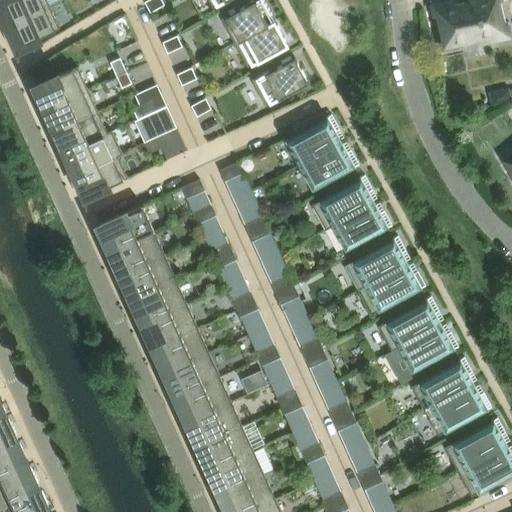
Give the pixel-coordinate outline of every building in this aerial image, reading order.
[(41,0),(0,0),(0,18),(2,23),(6,21),(7,24),(45,7),(41,0)] [(161,0),(146,0),(144,2),(150,12),(164,5),(161,0)] [(274,20),(263,0),(253,0),(223,17),(221,18),(234,42),(274,20)] [(503,32),(496,0),(478,0),(437,10),(442,33),(438,34),(441,50),(461,45),(460,41),(503,32)] [(45,7),(7,24),(11,33),(7,35),(12,46),(16,45),(17,47),(55,30),(45,7)] [(111,23),(121,40),(136,30),(126,14),(111,23)] [(274,20),(234,42),(247,66),(249,65),(287,44),(274,20)] [(162,42),(167,53),(182,46),(177,35),(162,42)] [(265,105),(308,81),(294,56),(251,80),(265,105)] [(120,58),(110,62),(116,76),(126,71),(120,58)] [(77,66),(35,85),(36,87),(32,89),(40,107),(44,105),(45,108),(87,88),(77,66)] [(191,67),(176,74),(181,85),(196,78),(191,67)] [(126,71),(116,76),(122,88),(131,83),(126,71)] [(87,88),(45,108),(49,117),(45,119),(51,131),(55,129),(55,130),(97,111),(87,88)] [(205,98),(191,105),(197,116),(211,108),(205,98)] [(139,105),(132,108),(137,119),(144,116),(139,105)] [(97,111),(55,130),(56,131),(52,133),(60,150),(63,149),(65,152),(107,133),(107,132),(97,111)] [(298,164),(340,141),(335,131),(339,128),(331,114),(325,117),(326,118),(303,130),(285,140),(298,164)] [(150,127),(143,129),(148,140),(155,137),(150,127)] [(107,133),(65,152),(67,155),(63,157),(66,163),(69,161),(75,174),(117,155),(122,153),(111,130),(107,132),(107,133)] [(298,164),(311,189),(352,166),(353,167),(358,164),(350,149),(346,152),(340,141),(298,164)] [(159,144),(152,146),(159,161),(165,158),(159,144)] [(127,178),(117,155),(75,174),(79,182),(75,184),(80,196),(84,194),(85,196),(127,178)] [(225,167),(220,170),(224,181),(243,172),(238,162),(225,167)] [(252,193),(243,172),(224,181),(234,202),(252,193)] [(325,229),(332,225),(374,202),(368,191),(373,189),(365,174),(359,178),(312,204),(325,229)] [(204,189),(200,179),(181,187),(186,198),(204,189)] [(186,198),(193,213),(211,204),(204,189),(186,198)] [(262,215),(252,193),(234,202),(244,224),(262,215)] [(332,225),(345,249),(386,227),(386,228),(392,225),(384,210),(380,212),(374,202),(332,225)] [(197,223),(216,215),(211,204),(193,213),(197,223)] [(109,249),(153,229),(142,205),(107,221),(98,225),(99,227),(96,229),(105,249),(109,248),(109,249)] [(197,223),(204,237),(222,229),(216,215),(197,223)] [(248,232),(266,224),(262,215),(244,224),(248,232)] [(248,232),(252,241),(270,232),(266,224),(248,232)] [(121,274),(164,254),(153,229),(109,249),(114,259),(110,261),(116,274),(120,272),(121,274)] [(204,237),(210,251),(228,242),(222,229),(204,237)] [(270,232),(252,241),(261,262),(279,254),(270,232)] [(345,264),(357,289),(365,285),(407,262),(401,252),(405,250),(397,235),(392,238),(392,239),(345,264)] [(214,259),(232,251),(228,242),(210,251),(214,259)] [(232,251),(214,259),(218,268),(236,259),(232,251)] [(132,298),(175,278),(164,254),(121,274),(127,287),(123,289),(127,298),(131,296),(132,298)] [(289,274),(279,254),(261,262),(270,283),(289,274)] [(218,268),(225,284),(243,275),(236,259),(218,268)] [(407,262),(365,285),(357,289),(371,314),(419,288),(419,289),(425,285),(417,271),(413,273),(407,262)] [(275,293),(293,285),(289,274),(270,283),(275,293)] [(225,284),(232,300),(251,291),(243,275),(225,284)] [(143,323),(186,303),(175,278),(132,298),(133,301),(129,303),(133,312),(137,310),(143,323)] [(280,304),(298,295),(293,285),(275,293),(280,304)] [(232,300),(236,308),(254,300),(251,291),(232,300)] [(298,295),(280,304),(289,324),(307,316),(298,295)] [(391,350),(398,346),(440,323),(434,313),(438,310),(430,296),(425,299),(425,300),(377,326),(391,350)] [(254,300),(236,308),(240,317),(258,308),(254,300)] [(154,347),(197,327),(186,303),(143,323),(144,325),(140,327),(149,348),(153,346),(154,347)] [(240,317),(248,335),(267,326),(258,308),(240,317)] [(307,316),(289,324),(299,346),(317,337),(307,316)] [(440,323),(398,346),(411,371),(452,348),(452,349),(458,346),(450,331),(446,334),(440,323)] [(248,335),(257,353),(275,345),(267,326),(248,335)] [(165,372),(209,352),(197,327),(154,347),(160,361),(156,362),(160,371),(164,369),(165,372)] [(304,356),(322,348),(317,337),(299,346),(304,356)] [(259,359),(278,351),(275,345),(257,353),(259,359)] [(322,348),(304,356),(309,367),(327,359),(322,348)] [(278,351),(259,359),(262,366),(281,357),(278,351)] [(176,396),(220,376),(209,352),(165,372),(169,381),(166,383),(171,395),(175,394),(176,396)] [(411,386),(424,411),(473,384),(467,373),(472,371),(464,356),(458,359),(458,360),(411,386)] [(262,366),(269,381),(288,373),(281,357),(262,366)] [(327,359),(309,367),(318,387),(336,379),(327,359)] [(269,381),(277,397),(295,389),(288,373),(269,381)] [(187,421),(231,401),(220,376),(176,396),(182,409),(178,411),(182,420),(186,418),(187,421)] [(346,401),(336,379),(318,387),(328,409),(346,401)] [(473,384),(424,411),(437,435),(485,409),(486,410),(491,407),(483,392),(479,394),(473,384)] [(281,406),(299,398),(295,389),(277,397),(281,406)] [(299,398),(281,406),(284,414),(303,406),(299,398)] [(198,445),(242,425),(231,401),(187,421),(188,423),(184,425),(194,445),(197,443),(198,445)] [(332,420),(351,411),(346,401),(328,409),(332,420)] [(303,406),(284,414),(293,432),(311,424),(303,406)] [(351,411),(332,420),(337,430),(356,422),(351,411)] [(0,416),(0,446),(15,440),(14,438),(17,436),(8,415),(4,417),(3,415),(0,416)] [(457,471),(506,444),(501,434),(505,432),(497,417),(491,420),(492,421),(444,447),(457,471)] [(347,452),(366,443),(356,422),(337,430),(347,452)] [(311,424),(293,432),(301,451),(319,442),(311,424)] [(209,470),(253,450),(242,425),(198,445),(202,455),(199,456),(204,469),(208,467),(209,470)] [(0,476),(26,464),(20,451),(23,449),(19,441),(16,442),(15,440),(0,446),(0,476)] [(301,451),(304,457),(322,449),(319,442),(301,451)] [(366,443),(347,452),(356,472),(375,464),(366,443)] [(511,454),(506,444),(457,471),(470,496),(511,473),(511,454)] [(322,449),(304,457),(307,463),(325,455),(322,449)] [(220,494),(264,474),(253,450),(209,470),(210,472),(207,473),(211,482),(214,481),(220,494)] [(315,481),(333,473),(325,455),(307,463),(315,481)] [(0,476),(0,505),(37,489),(36,486),(39,485),(30,465),(27,466),(26,464),(0,476)] [(360,481),(379,472),(375,464),(356,472),(360,481)] [(364,489),(382,481),(379,472),(360,481),(364,489)] [(321,496),(323,499),(342,491),(333,473),(315,481),(321,496)] [(246,511),(275,499),(264,474),(220,494),(224,503),(221,505),(223,511),(246,511)] [(315,481),(302,487),(308,502),(321,496),(315,481)] [(382,481),(364,489),(373,508),(391,500),(382,481)] [(0,505),(0,511),(47,511),(44,504),(47,502),(42,490),(38,491),(37,489),(0,505)] [(323,499),(327,508),(345,499),(342,491),(323,499)] [(281,511),(275,499),(246,511),(281,511)] [(345,499),(327,508),(328,511),(340,511),(349,508),(345,499)] [(373,508),(374,511),(396,511),(391,500),(373,508)]
